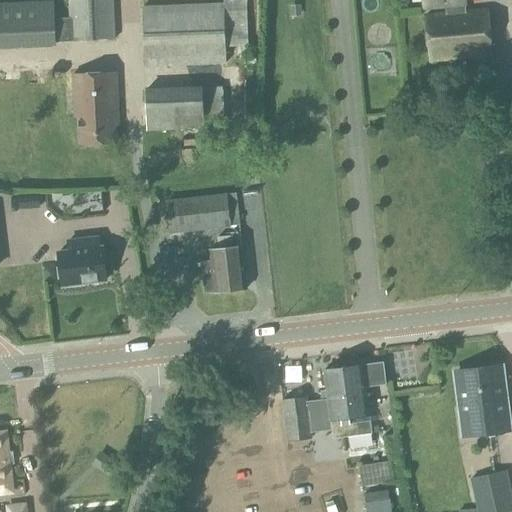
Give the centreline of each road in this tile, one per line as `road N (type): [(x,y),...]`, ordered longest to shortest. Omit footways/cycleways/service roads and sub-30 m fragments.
road 1 (secondary): [(165,351),(511,308)]
road 2 (secondary): [(0,371),(165,351)]
road 3 (residential): [(136,511),(165,351)]
